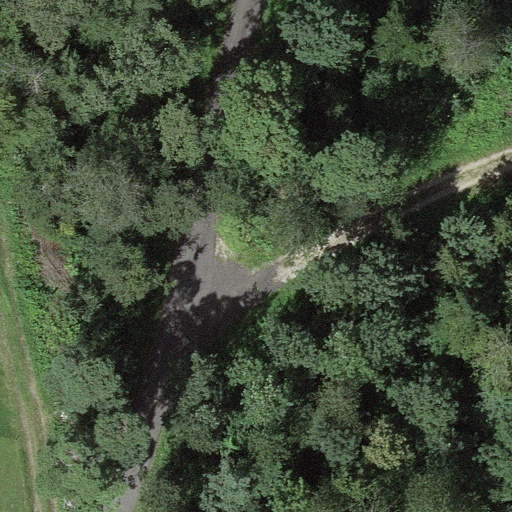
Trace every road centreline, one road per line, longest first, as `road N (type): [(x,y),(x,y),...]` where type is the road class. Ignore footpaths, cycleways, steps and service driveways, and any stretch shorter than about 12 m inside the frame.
road 1 (unclassified): [(255,0),(178,321),(115,511)]
road 2 (track): [(178,321),(511,158)]
